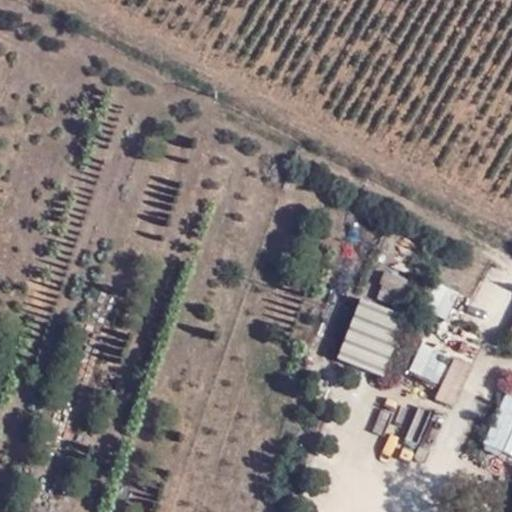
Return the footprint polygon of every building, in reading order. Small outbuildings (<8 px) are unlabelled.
[(384,269),(375,293),(403,303),(412,279),(384,269)] [(432,280),(424,312),(448,318),(456,286),(432,280)] [(337,358),(384,372),(403,310),(356,295),(337,358)] [(420,339),(406,369),(438,383),(431,397),(452,406),(472,362),(420,339)] [(511,453),(511,391),(510,390),(487,443),(511,453)]
